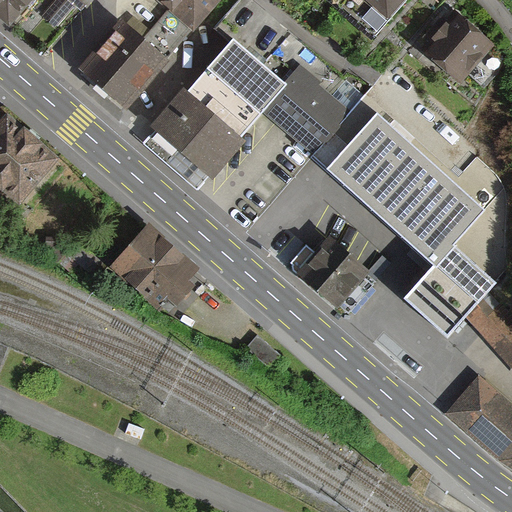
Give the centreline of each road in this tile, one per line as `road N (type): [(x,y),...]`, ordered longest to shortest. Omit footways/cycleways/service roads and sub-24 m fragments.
road 1 (primary): [(511,498),(0,59)]
road 2 (residential): [(261,0),(386,90)]
